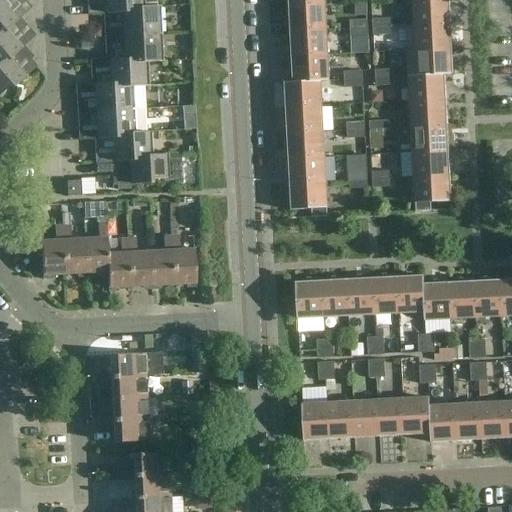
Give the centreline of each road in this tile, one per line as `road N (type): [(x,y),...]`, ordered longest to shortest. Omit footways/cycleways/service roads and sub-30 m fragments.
road 1 (tertiary): [(252,318),(236,0)]
road 2 (residential): [(9,502),(82,496),(74,355),(82,328)]
road 3 (tertiary): [(262,511),(252,318)]
road 4 (residential): [(252,318),(82,328)]
road 5 (unclassified): [(0,145),(55,87),(52,0)]
road 6 (residential): [(351,485),(511,477)]
road 7 (residential): [(9,502),(0,364)]
